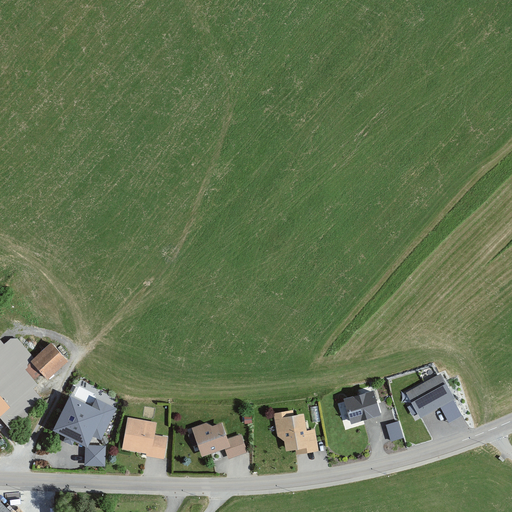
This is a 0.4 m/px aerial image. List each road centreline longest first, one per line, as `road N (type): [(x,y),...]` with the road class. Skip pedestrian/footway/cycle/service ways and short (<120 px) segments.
road 1 (tertiary): [(511,420),(427,453),(319,477),(225,484)]
road 2 (tertiary): [(225,484),(0,478)]
